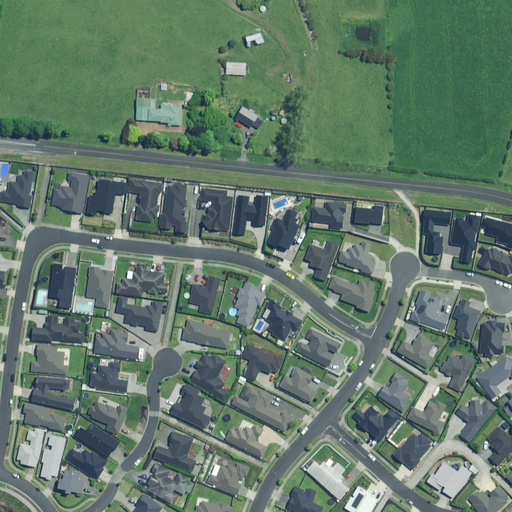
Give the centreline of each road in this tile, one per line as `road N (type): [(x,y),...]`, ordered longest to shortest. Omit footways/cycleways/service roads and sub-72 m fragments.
road 1 (tertiary): [(0,142),(511,200)]
road 2 (residential): [(0,448),(19,301),(39,240),(55,235),(228,255),(279,274)]
road 3 (residential): [(92,511),(149,435),(154,381),(168,361)]
road 4 (residential): [(405,492),(447,446),(465,449),(511,492)]
road 5 (residential): [(378,342),(279,274)]
